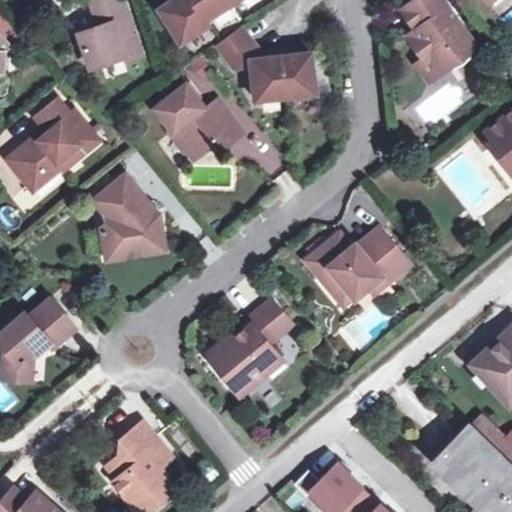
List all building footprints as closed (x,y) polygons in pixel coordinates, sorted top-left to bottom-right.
[(140,55),(123,0),(95,9),(100,26),(78,33),(88,67),(121,56),(122,61),(140,55)] [(92,0),(95,9),(123,0),(92,0)] [(167,0),(167,1),(156,7),(178,43),(208,26),(204,19),(234,0),(167,0)] [(420,41),(414,44),(424,58),(437,60),(443,69),(476,43),(441,0),(413,0),(401,10),(416,30),(413,31),(420,41)] [(257,57),(257,54),(239,28),(214,45),(231,68),(247,66),(250,100),(280,96),(313,93),(309,52),(292,54),(275,56),(257,57)] [(420,41),(413,31),(408,36),(414,44),(420,41)] [(275,56),(292,54),(292,49),(257,54),(257,57),(275,56)] [(430,80),(443,69),(437,60),(424,58),(417,64),(430,80)] [(206,101),(217,95),(203,67),(191,73),(206,101)] [(0,83),(0,99),(3,101),(9,87),(0,83)] [(192,158),(213,142),(220,136),(227,144),(240,134),(217,102),(204,112),(184,86),(155,110),(192,158)] [(4,157),(23,182),(52,160),(57,166),(58,168),(95,140),(73,110),(67,113),(57,98),(33,116),(45,131),(36,137),(33,134),(4,157)] [(511,107),(484,128),(485,129),(492,140),(488,143),(500,159),(508,154),(511,158),(511,107)] [(480,133),(488,143),(492,140),(485,129),(480,133)] [(220,150),(227,144),(220,136),(213,142),(220,150)] [(389,141),(377,143),(379,158),(390,156),(389,141)] [(511,174),(511,158),(508,154),(500,159),(511,174)] [(28,189),(57,166),(52,160),(23,182),(28,189)] [(103,226),(106,250),(126,246),(126,250),(143,247),(143,241),(163,237),(159,213),(144,216),(140,209),(150,203),(125,175),(91,202),(107,222),(103,226)] [(159,213),(150,203),(140,209),(144,216),(159,213)] [(0,212),(0,217),(11,229),(23,218),(8,204),(0,212)] [(352,244),(348,247),(342,249),(331,237),(303,261),(333,296),(343,289),(349,297),(350,297),(364,286),(378,276),(383,282),(397,271),(391,265),(400,257),(376,227),(354,246),(352,244)] [(337,233),(331,237),(342,249),(348,247),(337,233)] [(126,246),(106,250),(108,259),(165,249),(163,237),(143,241),(143,247),(126,250),(126,246)] [(406,264),(400,257),(391,265),(397,271),(406,264)] [(370,293),(383,282),(378,276),(364,286),(370,293)] [(343,289),(333,296),(340,304),(349,297),(343,289)] [(32,380),(33,355),(30,351),(36,345),(39,349),(48,342),(52,345),(74,326),(49,298),(28,317),(24,312),(0,332),(0,341),(5,347),(3,377),(32,380)] [(270,298),(259,307),(280,332),(290,323),(270,298)] [(242,376),(250,385),(281,359),(268,342),(280,332),(259,307),(243,320),(247,325),(214,354),(213,363),(231,384),(242,376)] [(476,364),(505,396),(511,389),(511,325),(487,348),(490,351),(476,364)] [(33,355),(39,349),(36,345),(30,351),(33,355)] [(239,394),(250,385),(242,376),(231,384),(239,394)] [(482,410),(468,424),(511,466),(511,464),(511,439),(507,434),(482,410)] [(156,465),(169,455),(140,419),(120,435),(127,445),(105,463),(115,477),(112,479),(133,506),(149,507),(151,499),(171,483),(156,465)] [(489,511),(511,488),(511,467),(511,466),(468,424),(432,460),(485,511),(489,511)] [(332,511),(334,511),(361,485),(337,461),(319,479),(308,468),(294,482),(306,494),(310,490),(332,511)] [(58,511),(34,489),(26,498),(12,485),(0,497),(0,511),(58,511)] [(511,511),(511,488),(489,511),(511,511)] [(388,511),(379,503),(369,511),(388,511)]
